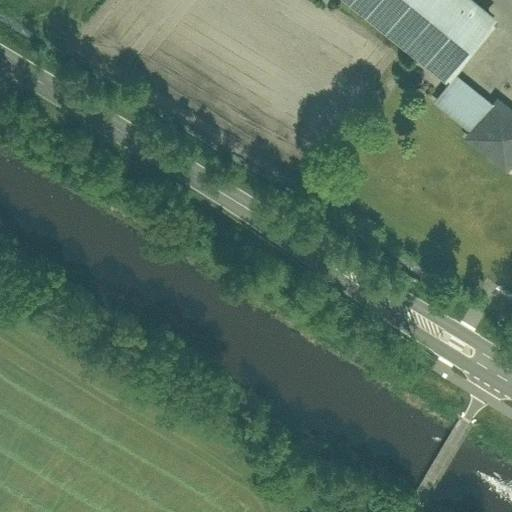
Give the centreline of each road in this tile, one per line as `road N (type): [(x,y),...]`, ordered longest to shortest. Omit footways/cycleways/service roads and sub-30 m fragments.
road 1 (tertiary): [(501,361),(0,60)]
road 2 (unclassified): [(404,511),(501,361)]
